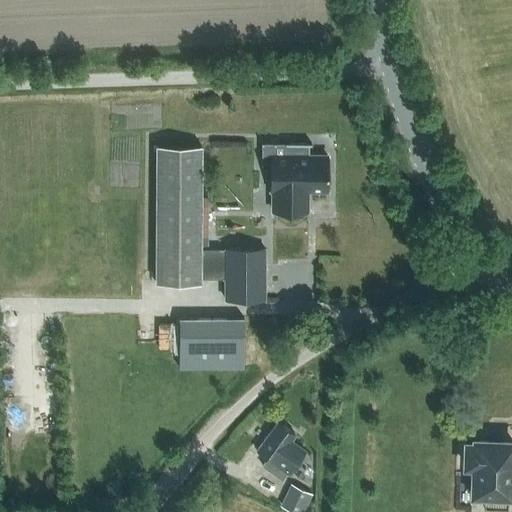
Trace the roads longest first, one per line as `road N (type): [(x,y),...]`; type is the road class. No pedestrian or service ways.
road 1 (unclassified): [(193,455),(249,391),(477,255)]
road 2 (tertiary): [(477,255),(427,172),(391,79),(376,0)]
